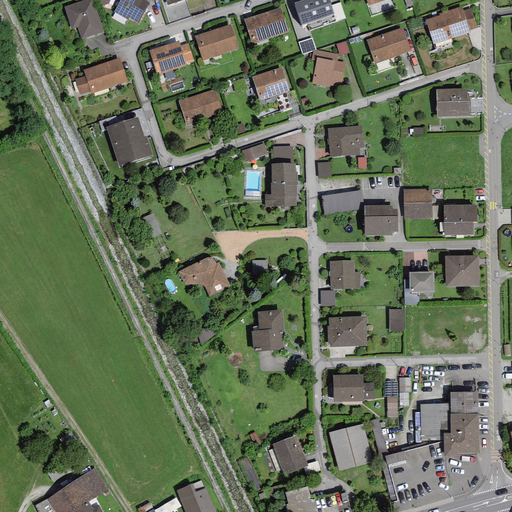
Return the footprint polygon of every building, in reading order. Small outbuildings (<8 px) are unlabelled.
[(93,0),(84,0),(64,7),(71,30),(78,28),(82,39),(104,32),(93,0)] [(144,0),(120,0),(114,12),(138,25),(150,3),(144,0)] [(205,0),(208,10),(217,8),(215,0),(205,0)] [(329,0),(303,0),(294,3),(301,25),(334,15),(331,5),(329,0)] [(340,3),(331,5),(334,15),(336,22),(345,19),(340,3)] [(281,7),(244,19),(252,44),(289,32),(281,7)] [(439,15),(425,20),(433,44),(470,32),(469,30),(463,11),(462,7),(439,14),(439,15)] [(471,9),(463,11),(469,30),(477,28),(471,9)] [(230,24),(194,36),(203,60),(239,48),(230,24)] [(403,28),(366,40),(374,64),(411,51),(403,28)] [(312,38),(298,42),(303,55),(316,50),(312,38)] [(179,40),(149,50),(157,73),(159,73),(159,74),(187,65),(186,64),(180,46),(179,40)] [(346,41),(336,44),(339,54),(340,56),(349,53),(346,41)] [(188,43),(180,46),(186,64),(194,61),(188,43)] [(313,52),(311,60),(316,61),(317,58),(337,61),(339,54),(317,51),(313,52)] [(85,76),(74,79),(80,95),(90,91),(91,94),(128,81),(119,57),(83,69),(85,76)] [(337,61),(317,58),(316,61),(312,84),(340,89),(345,63),(337,61)] [(281,67),(252,77),(260,101),(289,91),(281,67)] [(215,89),(178,101),(187,126),(223,114),(215,89)] [(466,89),(436,90),(437,117),(470,116),(470,98),(467,98),(466,89)] [(106,127),(118,123),(115,116),(98,122),(101,131),(107,129),(106,127)] [(118,123),(106,127),(107,129),(118,166),(153,155),(147,136),(144,137),(138,117),(118,123)] [(243,123),(234,126),(237,136),(246,134),(243,123)] [(362,126),(327,128),(330,157),(360,155),(360,148),(364,148),(362,126)] [(264,143),(242,151),(246,161),(268,154),(264,143)] [(292,146),(273,147),(273,164),(293,163),(292,146)] [(366,158),(357,158),(358,169),(367,168),(366,158)] [(331,162),(317,163),(318,178),(331,177),(331,162)] [(273,164),(271,164),(272,183),(270,183),(270,194),(264,194),(264,207),(296,207),(295,197),(297,197),(296,185),(297,185),(297,172),(295,172),(295,163),(293,163),(273,164)] [(247,197),(261,198),(262,171),(248,170),(247,197)] [(432,189),(403,189),(403,219),(432,219),(432,189)] [(361,190),(322,197),(324,215),(364,210),(364,206),(361,190)] [(392,205),(364,206),(364,210),(365,236),(392,236),(392,232),(397,232),(397,209),(392,209),(392,205)] [(476,205),(444,206),(444,236),(473,235),(473,222),(477,222),(476,205)] [(153,213),(143,217),(151,237),(161,233),(153,213)] [(478,256),(445,256),(445,287),(479,286),(478,256)] [(207,257),(178,272),(186,286),(188,285),(198,284),(200,284),(202,285),(204,286),(205,288),(209,297),(230,287),(218,262),(216,264),(214,260),(213,259),(211,258),(209,257),(207,257)] [(267,260),(251,260),(252,275),(267,275),(267,260)] [(354,260),(329,261),(330,290),(360,289),(359,272),(355,273),(354,260)] [(434,272),(409,273),(409,279),(409,292),(418,292),(418,298),(433,298),(432,292),(434,292),(434,272)] [(409,292),(409,279),(404,280),(404,305),(419,304),(418,298),(418,292),(409,292)] [(334,290),(320,291),(320,307),(335,306),(334,290)] [(404,309),(388,309),(389,332),(404,332),(404,309)] [(282,310),(258,312),(259,330),(251,331),(253,353),(283,350),(281,332),(284,332),(282,310)] [(365,317),(329,318),(329,326),(327,326),(328,343),(330,343),(330,347),(366,346),(365,317)] [(207,325),(197,333),(200,346),(215,335),(207,325)] [(363,375),(333,375),(334,402),(364,401),(364,399),(374,399),(374,384),(363,384),(363,375)] [(411,378),(399,378),(399,393),(408,392),(411,392),(411,378)] [(397,381),(384,381),(384,397),(387,397),(397,397),(397,381)] [(408,406),(408,392),(399,393),(399,406),(408,406)] [(478,392),(450,392),(450,404),(450,414),(478,413),(478,392)] [(398,417),(397,397),(387,397),(387,417),(398,417)] [(450,404),(420,405),(421,441),(444,440),(444,433),(451,433),(450,414),(450,404)] [(479,453),(478,413),(450,414),(451,433),(444,433),(444,440),(444,457),(459,457),(459,454),(479,453)] [(378,419),(370,421),(379,455),(387,452),(378,419)] [(363,424),(329,433),(339,472),(373,462),(363,424)] [(255,432),(249,435),(255,446),(261,443),(255,432)] [(296,435),(272,445),(285,476),(303,468),(308,466),(307,464),(296,435)] [(404,451),(385,456),(387,466),(406,460),(404,451)] [(317,461),(307,464),(308,466),(303,468),(306,475),(320,471),(317,461)] [(94,468),(47,499),(54,511),(77,511),(83,509),(81,505),(88,501),(107,490),(94,468)] [(201,481),(177,491),(185,511),(215,511),(206,488),(204,489),(201,481)] [(307,487),(285,493),(288,504),(286,505),(287,511),(317,511),(314,499),(311,500),(307,487)] [(88,501),(81,505),(83,509),(77,511),(102,511),(98,505),(93,508),(88,501)]
